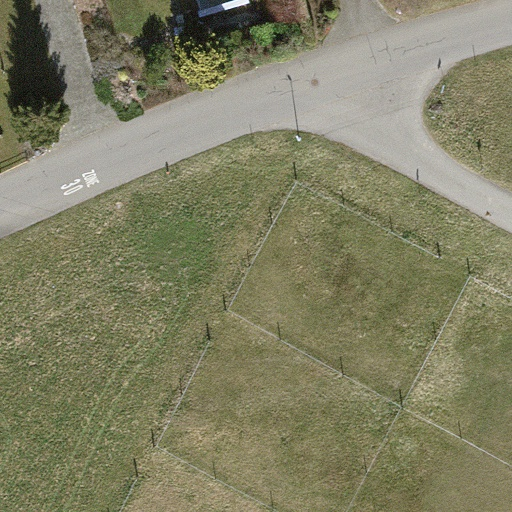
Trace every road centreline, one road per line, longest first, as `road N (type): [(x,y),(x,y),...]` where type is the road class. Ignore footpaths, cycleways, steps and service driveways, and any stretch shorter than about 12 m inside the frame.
road 1 (residential): [(0,208),(190,124),(511,22)]
road 2 (track): [(324,78),(386,145),(511,211)]
